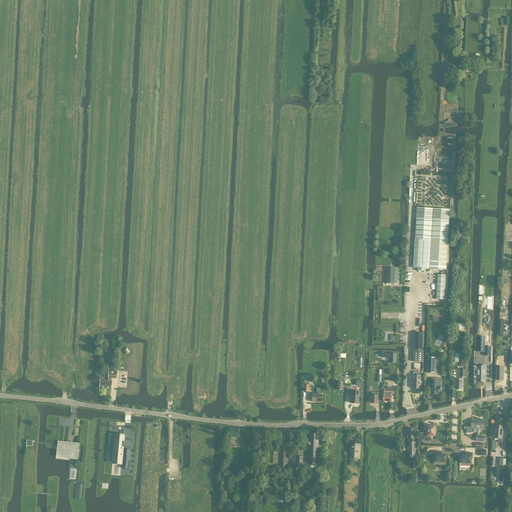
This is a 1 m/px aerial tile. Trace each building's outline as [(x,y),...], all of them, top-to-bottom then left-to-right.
[(415,238),(414,268),(430,269),(447,270),(448,240),(450,219),(450,210),(417,208),(417,218),(415,238)] [(387,267),(386,283),(394,283),(397,284),(398,267),(395,267),(387,267)] [(438,274),(436,300),(445,300),(446,275),(438,274)] [(464,324),(456,323),(455,332),(463,332),(464,324)] [(414,333),(413,361),(423,362),(424,333),(414,333)] [(491,356),(491,352),(491,347),(485,347),(485,337),(477,337),(477,352),(485,352),(485,356),(491,356)] [(386,353),(385,357),(390,358),(390,363),(396,363),(397,354),(390,353),(386,353)] [(474,367),(474,380),(477,380),(477,382),(478,382),(485,382),(486,382),(486,375),(485,375),(485,372),(486,372),(486,365),(482,365),(482,366),(478,366),(478,367),(474,367)] [(99,388),(111,389),(112,380),(111,380),(111,378),(116,378),(117,370),(109,369),(108,380),(100,379),(99,388)] [(456,379),(456,389),(462,390),(462,377),(465,377),(466,369),(460,369),(460,380),(456,379)] [(413,388),(414,389),(414,391),(419,391),(419,389),(420,389),(420,382),(422,382),(422,372),(414,372),(413,375),(413,388)] [(433,378),(433,393),(437,393),(437,392),(441,392),(441,386),(441,378),(433,378)] [(312,394),(312,402),(318,402),(318,403),(322,403),(322,395),(319,394),(319,388),(316,388),(316,394),(312,394)] [(352,391),(351,403),(358,403),(359,392),(352,391)] [(392,402),(392,395),(392,391),(384,391),(384,395),(384,401),(392,402)] [(493,438),(499,439),(498,442),(503,443),(503,439),(504,430),(505,419),(497,418),(497,419),(496,425),(494,425),(493,438)] [(476,436),(476,441),(485,442),(485,436),(479,436),(479,429),(484,429),(485,421),(472,420),(471,426),(467,426),(466,433),(471,433),(472,429),(477,429),(477,436),(476,436)] [(428,433),(422,433),(422,441),(425,441),(425,438),(431,438),(431,436),(435,436),(435,427),(434,426),(431,426),(431,427),(428,427),(428,433)] [(319,433),(308,433),(307,464),(317,464),(318,451),(319,451),(319,449),(323,450),(324,445),(318,445),(319,433)] [(115,434),(112,459),(121,460),(122,459),(123,459),(124,459),(123,468),(128,469),(128,461),(129,449),(125,449),(124,450),(122,450),(124,435),(115,434)] [(62,442),(61,442),(61,449),(55,448),(55,449),(58,449),(58,455),(70,456),(76,457),(77,451),(79,451),(76,450),(77,446),(72,445),(62,444),(62,442)] [(350,444),(349,452),(351,452),(351,458),(359,459),(360,444),(351,444),(350,444)] [(288,449),(279,448),(278,468),(287,469),(288,449)] [(433,451),(433,455),(434,455),(434,461),(434,464),(445,464),(445,462),(446,457),(445,457),(445,455),(440,455),(441,451),(433,451)] [(459,458),(458,463),(459,463),(459,465),(469,466),(470,463),(471,457),(472,457),(472,453),(464,453),(464,456),(460,456),(460,458),(459,458)] [(290,455),(289,476),(295,476),(295,467),(296,467),(297,467),(299,467),(300,467),(301,467),(302,467),(302,456),(290,455)] [(313,475),(317,478),(322,476),(323,471),(319,468),(314,470),(313,475)]
